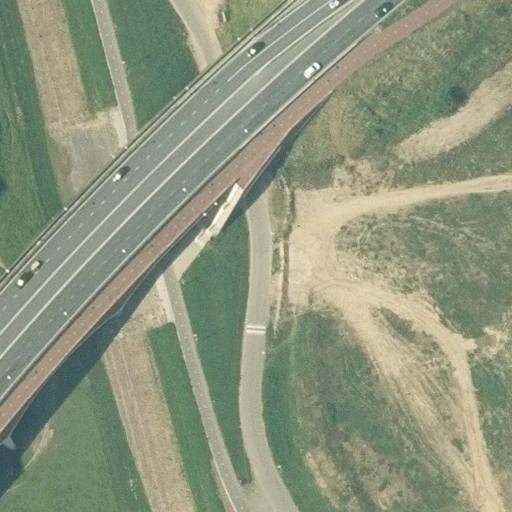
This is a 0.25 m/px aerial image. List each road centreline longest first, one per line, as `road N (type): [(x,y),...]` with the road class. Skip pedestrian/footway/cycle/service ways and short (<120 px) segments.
road 1 (unknown): [(362,511),(288,194),(317,161),(452,112),(511,59)]
road 2 (primary): [(0,384),(176,192),(388,0)]
road 3 (unclassified): [(182,0),(214,51),(258,207),(253,436),(286,511)]
road 4 (primary): [(321,0),(165,145),(0,319)]
